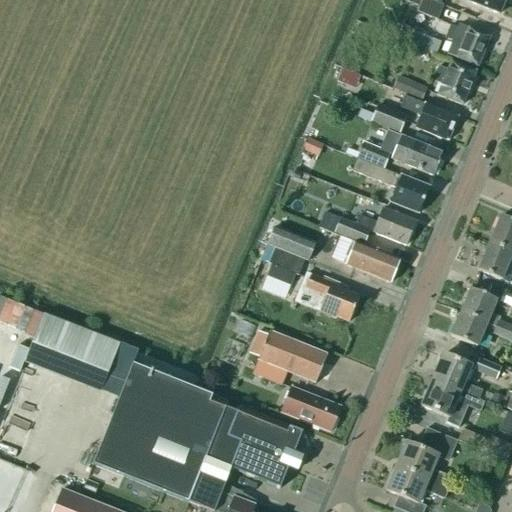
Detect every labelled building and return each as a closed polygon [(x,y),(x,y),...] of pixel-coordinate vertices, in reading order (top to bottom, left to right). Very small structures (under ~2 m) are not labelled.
[(421,0),(402,0),(402,2),(418,8),(421,0)] [(443,7),(425,0),(423,0),(417,14),(437,22),(443,7)] [(466,0),(465,3),(475,7),(476,6),(499,16),(505,0),(466,0)] [(468,30),(458,26),(446,56),(456,60),(477,69),(490,38),(468,30)] [(441,44),(416,34),(411,45),(436,55),(441,44)] [(349,72),(352,64),(342,61),(339,69),(349,72)] [(432,83),(441,86),(437,97),(462,107),(476,73),(450,63),(447,71),(438,68),(432,83)] [(428,91),(397,78),(391,91),(422,104),(428,91)] [(407,113),(420,117),(415,130),(447,143),(457,119),(412,101),(407,113)] [(399,135),(405,119),(399,116),(378,107),(371,124),(399,135)] [(374,116),(360,111),(357,118),(371,124),(374,116)] [(315,123),(309,139),(328,146),(334,130),(315,123)] [(389,156),(386,154),(372,149),(377,135),(363,130),(358,144),(363,145),(357,160),(383,170),(389,156)] [(306,141),(302,151),(318,158),(322,147),(306,141)] [(409,152),(396,147),(391,161),(433,178),(443,155),(413,143),(409,152)] [(372,181),(395,190),(389,204),(418,216),(428,190),(357,161),(352,173),(372,181)] [(305,189),(312,173),(296,166),(289,183),(305,189)] [(369,233),(373,234),(405,247),(414,224),(383,211),(377,225),(358,217),(355,225),(341,219),(334,236),(354,244),(363,248),(369,233)] [(511,222),(500,217),(489,245),(511,254),(511,222)] [(306,262),(313,246),(272,229),(266,246),(306,262)] [(354,244),(345,267),(390,285),(399,262),(363,248),(354,244)] [(477,272),(501,282),(501,281),(508,285),(511,274),(511,254),(489,245),(477,272)] [(298,278),(304,262),(265,247),(260,260),(269,264),(268,266),(271,267),(266,279),(290,288),(295,276),(298,278)] [(331,284),(323,280),(322,282),(306,275),(294,304),(335,320),(336,318),(349,324),(359,299),(346,293),(347,290),(331,283),(331,284)] [(496,302),(470,291),(459,315),(486,326),(494,329),(511,336),(511,328),(498,322),(500,318),(491,315),(496,302)] [(247,342),(257,322),(241,315),(232,335),(247,342)] [(477,348),(486,326),(459,315),(450,337),(477,348)] [(119,346),(43,317),(25,362),(101,391),(119,346)] [(511,336),(494,329),(491,336),(511,343),(511,336)] [(267,337),(258,333),(249,355),(258,359),(252,375),(281,387),(287,374),(315,385),(326,357),(269,334),(267,337)] [(333,347),(346,351),(349,339),(337,336),(333,347)] [(503,361),(485,354),(482,361),(500,369),(503,361)] [(468,391),(462,388),(470,368),(442,356),(431,382),(478,401),(481,392),(469,387),(468,391)] [(478,360),(473,372),(495,382),(500,369),(482,361),(478,360)] [(230,471),(274,488),(278,490),(300,434),(239,409),(132,366),(93,467),(206,511),(212,511),(220,494),(230,471)] [(421,408),(447,419),(445,425),(458,430),(467,408),(474,411),(478,401),(431,382),(421,408)] [(330,435),(341,409),(290,389),(279,415),(330,435)] [(511,395),(508,393),(502,409),(511,413),(511,411),(511,395)] [(418,450),(405,445),(395,469),(448,491),(453,480),(432,471),(437,459),(448,463),(456,443),(426,431),(423,438),(418,450)] [(457,443),(498,460),(504,444),(491,439),(489,442),(462,431),(457,443)] [(423,511),(425,508),(418,505),(423,492),(444,501),(448,491),(395,469),(385,493),(398,498),(393,509),(399,511),(423,511)] [(113,511),(60,491),(51,511),(113,511)] [(252,511),(254,508),(220,494),(212,511),(252,511)]
